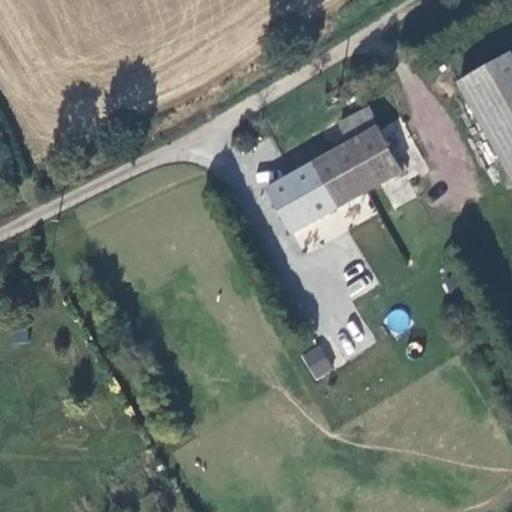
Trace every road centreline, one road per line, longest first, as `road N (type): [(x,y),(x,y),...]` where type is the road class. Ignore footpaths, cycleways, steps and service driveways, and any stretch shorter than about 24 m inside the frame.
road 1 (unknown): [(210,152),(354,40),(395,45),(419,93)]
road 2 (unclassified): [(0,233),(156,156),(210,152),(235,164)]
